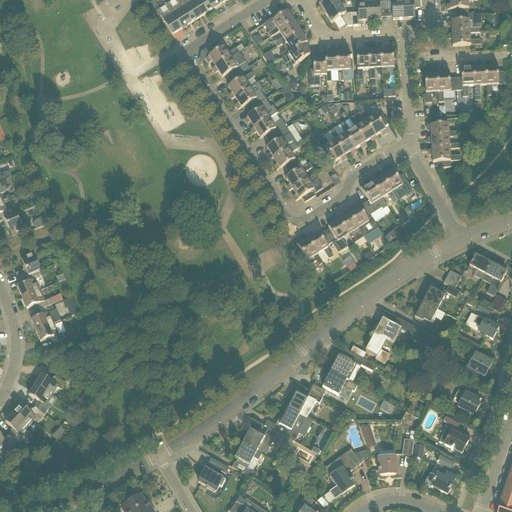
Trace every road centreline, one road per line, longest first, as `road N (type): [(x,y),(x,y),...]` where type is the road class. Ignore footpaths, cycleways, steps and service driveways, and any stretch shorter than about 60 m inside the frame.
road 1 (residential): [(410,150),(392,151),(351,177),(341,199),(295,228),(184,54),(267,0)]
road 2 (residential): [(158,455),(258,388),(395,275),(459,240)]
road 3 (residential): [(42,511),(158,455)]
road 4 (residential): [(403,36),(325,40),(298,0)]
